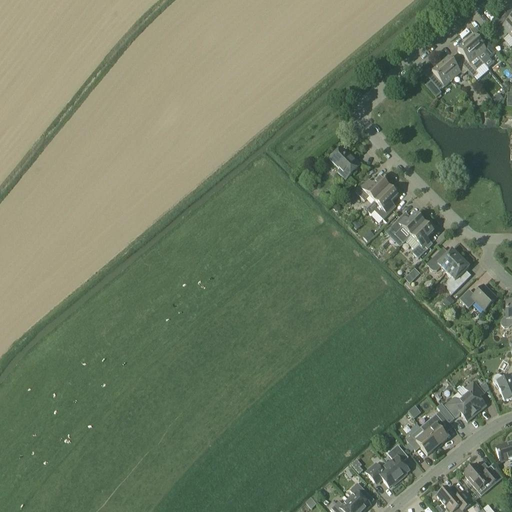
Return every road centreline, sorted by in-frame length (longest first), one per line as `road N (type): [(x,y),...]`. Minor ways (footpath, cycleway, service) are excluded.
road 1 (residential): [(482,0),(359,113),(363,127),(459,225),(488,238)]
road 2 (residential): [(393,511),(481,436),(511,421)]
